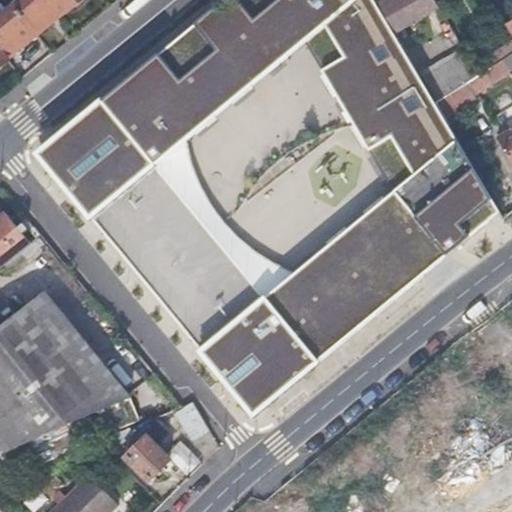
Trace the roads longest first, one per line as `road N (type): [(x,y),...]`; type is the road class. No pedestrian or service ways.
road 1 (residential): [(0,143),(260,461)]
road 2 (unclassified): [(260,461),(511,259)]
road 3 (tertiary): [(169,0),(0,141)]
